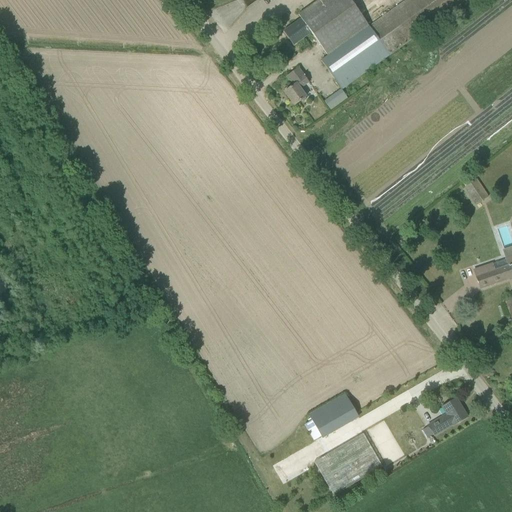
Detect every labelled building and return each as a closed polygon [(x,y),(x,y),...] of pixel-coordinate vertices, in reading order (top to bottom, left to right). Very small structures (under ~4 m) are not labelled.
[(350,0),(319,0),(307,9),(298,15),(302,20),(311,33),(328,56),(321,61),(342,90),(467,0),(406,0),(369,27),(350,0)] [(311,33),(302,20),(285,31),(295,44),(311,33)] [(288,89),(284,92),(294,106),(306,97),(300,89),(309,83),(304,77),(305,76),(304,75),(303,75),(298,68),(288,76),(291,82),(293,80),(296,84),(290,88),(290,87),(288,89)] [(488,197),(484,191),(471,200),(475,206),(488,197)] [(474,271),(480,289),(511,277),(511,255),(506,258),(508,265),(495,270),(493,264),(474,271)] [(358,417),(345,395),(309,416),(322,438),(358,417)] [(467,418),(456,399),(442,407),(447,414),(428,426),(434,436),(453,425),(454,426),(467,418)] [(314,460),(332,494),(383,468),(365,434),(314,460)]
